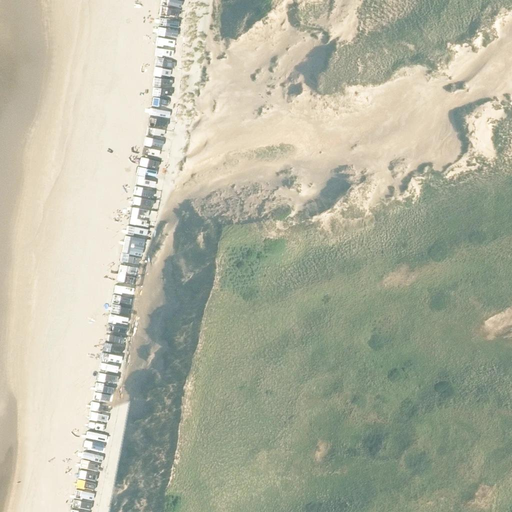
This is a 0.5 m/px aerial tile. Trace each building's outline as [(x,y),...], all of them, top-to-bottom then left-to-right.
[(96,354),(96,357),(115,360),(117,353),(98,349),(96,354)] [(94,366),(93,369),(112,373),(114,365),(95,361),(94,366)] [(91,376),(91,379),(109,383),(111,375),(92,371),(91,376)] [(90,386),(89,389),(108,392),(110,385),(91,381),(90,386)] [(88,397),(87,400),(106,403),(108,396),(89,392),(88,397)] [(83,416),(83,419),(102,422),(103,415),(84,411),(83,416)] [(81,426),(80,429),(99,432),(101,425),(82,421),(81,426)] [(79,434),(78,437),(97,441),(99,434),(80,430),(79,434)] [(78,444),(78,448),(96,451),(98,444),(79,440),(78,444)] [(75,454),(75,457),(94,460),(96,453),(77,449),(75,454)] [(74,463),(73,467),(92,470),(94,463),(75,459),(74,463)] [(73,473),(72,476),(91,480),(93,472),(74,468),(73,473)] [(71,484),(70,487),(89,490),(91,483),(72,479),(71,484)] [(68,494),(68,497),(87,500),(88,493),(70,489),(68,494)] [(67,504),(66,507),(85,510),(87,503),(68,499),(67,504)]
